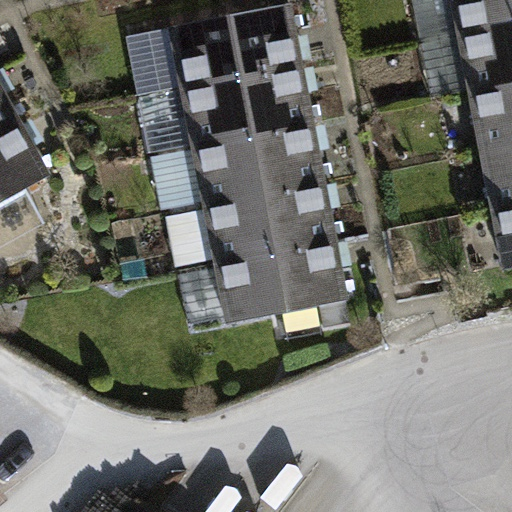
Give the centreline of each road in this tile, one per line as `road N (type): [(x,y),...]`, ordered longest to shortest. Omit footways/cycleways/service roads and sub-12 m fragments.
road 1 (residential): [(511,341),(251,431),(101,447)]
road 2 (track): [(38,511),(101,447),(0,374)]
road 3 (unknown): [(403,376),(416,511)]
